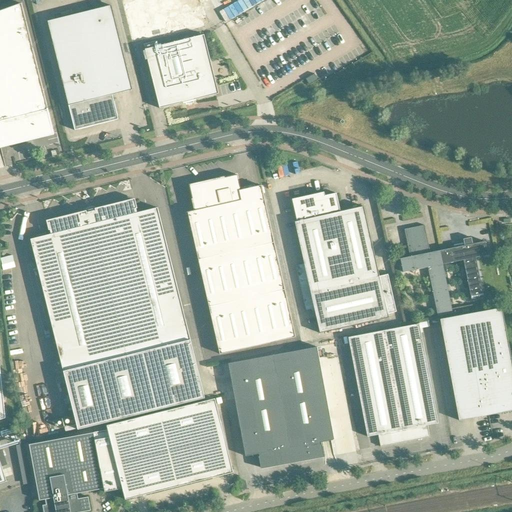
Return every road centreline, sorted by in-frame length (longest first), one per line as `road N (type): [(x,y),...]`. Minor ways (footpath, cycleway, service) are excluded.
road 1 (secondary): [(0,194),(269,132),(310,140),(446,194),(511,197)]
road 2 (unclassified): [(229,511),(511,450)]
